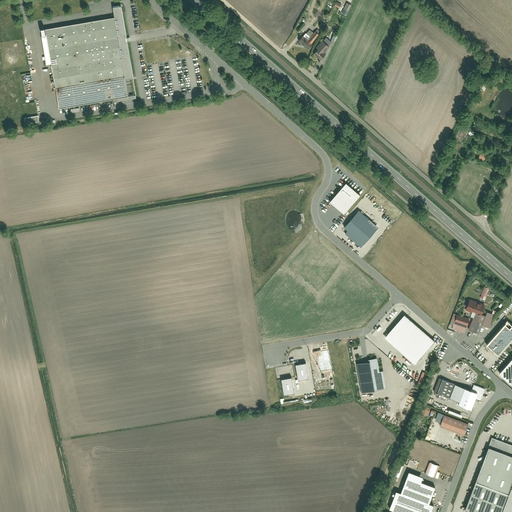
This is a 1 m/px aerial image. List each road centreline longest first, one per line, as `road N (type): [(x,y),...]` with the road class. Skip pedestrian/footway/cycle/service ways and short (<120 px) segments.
road 1 (primary): [(193,0),(511,278)]
road 2 (residential): [(396,295),(315,219),(328,177),(323,153),(147,0)]
road 3 (unclassified): [(282,51),(481,225)]
road 4 (residential): [(505,388),(396,295)]
road 5 (residential): [(505,388),(481,414),(443,511)]
road 6 (unclassified): [(396,295),(365,331),(275,350)]
